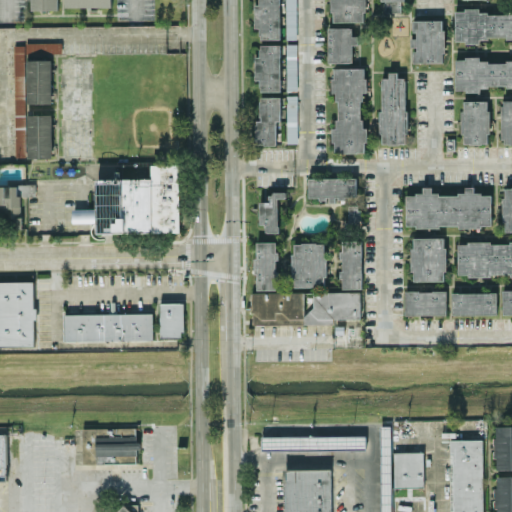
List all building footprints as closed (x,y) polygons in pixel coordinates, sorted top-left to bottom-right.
[(57,0),(30,0),(30,9),(58,10),(57,0)] [(280,38),(279,0),(259,0),(260,4),(255,4),(255,27),(260,27),(260,39),(280,38)] [(296,38),(295,0),(285,0),(286,39),(296,38)] [(331,0),(331,12),(333,12),(333,22),(363,21),(362,12),(365,12),(364,0),(331,0)] [(401,11),(400,0),(399,0),(384,1),(384,12),(401,11)] [(455,11),(455,40),(466,40),(466,42),(478,42),(478,38),(487,38),(487,35),(507,35),(507,37),(511,37),(511,12),(507,12),(507,14),(487,14),(486,12),(479,12),(479,8),(464,8),(464,11),(455,11)] [(414,19),(414,38),(410,38),(410,47),(413,47),(413,62),(444,62),(444,19),(414,19)] [(352,27),(328,27),(328,62),(352,62),(352,44),(357,44),(357,35),(352,35),(352,27)] [(14,43),(14,156),(25,156),(25,53),(62,53),(61,42),(14,43)] [(261,91),(280,90),(280,44),(260,44),(260,56),(255,56),(255,80),(260,80),(261,91)] [(286,45),(287,88),(296,88),(296,45),(286,45)] [(454,59),(455,88),(465,87),(465,90),(477,90),(477,86),(486,86),(486,83),(506,83),(506,85),(511,85),(511,59),(506,60),(506,62),(486,62),(486,60),(478,60),(478,55),(464,56),(464,59),(454,59)] [(52,59),(27,59),(26,102),(51,103),(52,59)] [(363,68),(334,68),(334,79),(332,79),(332,90),(336,90),(336,100),(339,100),(339,120),(337,120),(337,128),(332,128),(332,141),(334,141),(334,151),(364,150),(364,141),(366,141),(366,128),(362,128),(362,120),(360,120),(360,100),(362,99),(362,92),(366,92),(366,77),(363,77),(363,68)] [(381,75),(381,143),(406,143),(406,75),(381,75)] [(297,94),(286,95),(288,142),(298,142),(297,94)] [(276,144),(276,119),(280,119),(281,96),(260,96),(260,121),(256,121),(255,143),(276,144)] [(488,100),(462,100),(463,143),(489,143),(488,100)] [(511,102),(504,102),(504,111),(501,111),(502,134),(504,134),(504,144),(511,143),(511,102)] [(52,114),(27,114),(27,157),(52,157),(52,114)] [(180,164),(151,164),(151,178),(97,178),(97,208),(72,208),(72,222),(97,222),(97,232),(180,232),(180,164)] [(308,178),(309,199),(357,198),(356,177),(308,178)] [(0,184),(0,213),(10,213),(11,228),(22,228),(21,196),(35,195),(35,184),(0,184)] [(406,226),(491,225),(491,193),(474,193),(474,186),(465,186),(465,193),(431,194),(431,191),(406,192),(406,226)] [(511,188),(505,188),(505,198),(502,198),(502,221),(505,221),(505,230),(511,230),(511,188)] [(260,224),(266,224),(266,232),(279,232),(278,197),(286,197),(286,192),(269,192),(269,201),(259,201),(260,224)] [(348,225),(361,225),(361,205),(348,205),(348,225)] [(443,237),(414,237),(414,247),(412,247),(412,270),(415,270),(415,279),(444,279),(443,270),(446,270),(446,247),(443,247),(443,237)] [(342,288),(362,288),(361,240),(341,240),(342,288)] [(511,241),(457,242),(458,275),(511,274),(511,241)] [(256,242),(256,289),(277,289),(277,242),(256,242)] [(326,286),(326,243),(293,242),(292,286),(326,286)] [(0,281),(0,345),(35,345),(33,281),(0,281)] [(502,313),(511,313),(511,289),(503,289),(502,313)] [(446,314),(446,290),(405,290),(405,314),(446,314)] [(252,291),(252,324),(333,324),(333,318),(361,318),(361,291),(252,291)] [(452,314),(496,314),(496,292),(452,292),(452,314)] [(183,304),(184,332),(181,333),(181,338),(160,338),(159,317),(160,317),(160,303),(180,303),(180,304),(183,304)] [(64,314),(153,313),(153,340),(64,341),(64,314)] [(494,469),(511,468),(511,424),(495,425),(494,469)] [(381,511),(392,511),(391,426),(380,426),(381,511)] [(135,427),(82,428),(83,464),(137,463),(136,450),(140,450),(140,440),(136,440),(135,427)] [(314,436),(314,446),(327,446),(327,436),(314,436)] [(483,511),(482,439),(451,439),(452,511),(483,511)] [(423,451),(394,452),(395,487),(424,486),(423,451)] [(284,511),(330,511),(331,468),(284,469),(284,511)] [(495,511),(511,511),(511,475),(495,475),(495,511)]
